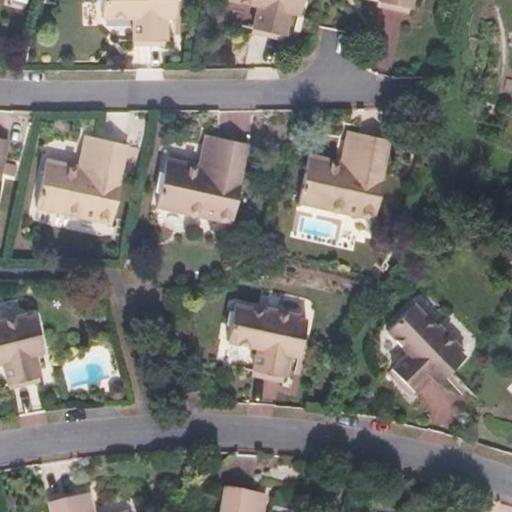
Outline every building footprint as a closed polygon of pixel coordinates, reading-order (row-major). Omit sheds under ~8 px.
[(95,0),(96,17),(128,17),(128,47),(160,48),(160,17),(163,17),(164,1),(172,1),(171,0),(95,0)] [(223,0),(250,7),(244,34),(275,41),(281,13),(285,13),(287,0),(223,0)] [(296,0),(287,0),(285,13),(294,15),(296,0)] [(373,0),(372,8),(405,15),(408,0),(373,0)] [(172,1),(164,1),(163,17),(172,17),(172,1)] [(340,161),(308,154),(297,200),(374,217),(385,171),(380,170),(387,137),(347,128),(340,161)] [(200,164),(165,156),(153,202),(229,220),(240,173),(235,172),(243,138),(208,129),(200,164)] [(78,164),(46,157),(36,204),(109,220),(120,173),(114,172),(122,138),(85,130),(78,164)] [(262,310),(233,303),(224,340),(255,347),(248,375),(277,382),(284,353),(287,354),(291,338),(299,340),(304,319),(296,317),(296,314),(263,306),(262,310)] [(407,304),(381,329),(403,352),(382,372),(405,395),(426,375),(428,377),(440,366),(446,372),(460,358),(454,352),(457,349),(431,323),(429,325),(407,304)] [(0,362),(2,362),(9,391),(39,383),(32,354),(36,354),(32,337),(39,335),(35,316),(27,318),(26,315),(0,321),(0,362)] [(39,335),(32,337),(36,354),(44,352),(39,335)] [(299,340),(291,338),(287,354),(296,356),(299,340)] [(446,372),(440,366),(428,377),(434,384),(446,372)] [(195,385),(177,388),(180,399),(197,395),(195,385)] [(112,388),(109,393),(110,399),(115,402),(121,400),(123,395),(122,390),(117,387),(112,388)] [(217,511),(247,511),(248,505),(260,507),(262,495),(222,487),(217,511)] [(50,511),(128,511),(128,509),(117,511),(81,511),(79,504),(91,501),(88,489),(47,498),(50,511)] [(93,511),(91,501),(79,504),(81,511),(93,511)]
